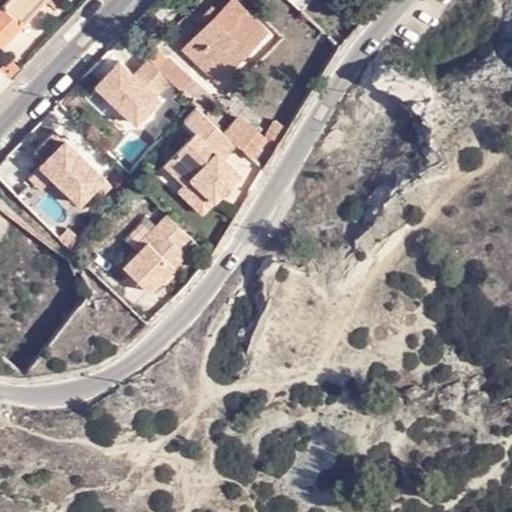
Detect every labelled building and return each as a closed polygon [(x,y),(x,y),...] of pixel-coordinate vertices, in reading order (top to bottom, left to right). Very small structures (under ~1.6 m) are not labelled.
[(3,0),(2,2),(23,22),(45,0),(3,0)] [(215,53),(253,15),(237,0),(232,0),(220,13),(206,27),(197,35),(184,51),(202,68),(215,53)] [(290,0),(303,12),(312,0),(290,0)] [(23,22),(2,2),(0,4),(0,42),(2,44),(23,22)] [(206,27),(220,13),(209,2),(195,16),(206,27)] [(269,31),(253,15),(215,53),(202,68),(218,84),(231,69),(269,31)] [(160,65),(150,56),(135,72),(120,59),(97,83),(138,121),(161,97),(157,93),(172,77),(160,65)] [(169,57),(160,65),(172,77),(185,89),(193,80),(169,57)] [(0,90),(11,78),(0,66),(0,90)] [(222,108),(193,80),(185,89),(198,101),(214,116),(222,108)] [(225,153),(238,140),(231,132),(214,116),(198,101),(186,116),(198,127),(167,159),(188,179),(194,173),(217,195),(242,169),(225,153)] [(247,118),(231,132),(238,140),(253,153),(264,139),(247,118)] [(280,143),(290,127),(277,120),(266,137),(280,143)] [(56,129),(35,150),(46,161),(42,164),(82,204),(107,179),(56,129)] [(279,147),(280,143),(266,137),(265,140),(279,147)] [(188,179),(181,186),(204,208),(217,195),(194,173),(188,179)] [(158,224),(162,229),(140,250),(126,265),(152,290),(188,253),(181,246),(192,236),(169,213),(158,224)] [(158,224),(136,246),(140,250),(162,229),(158,224)]
